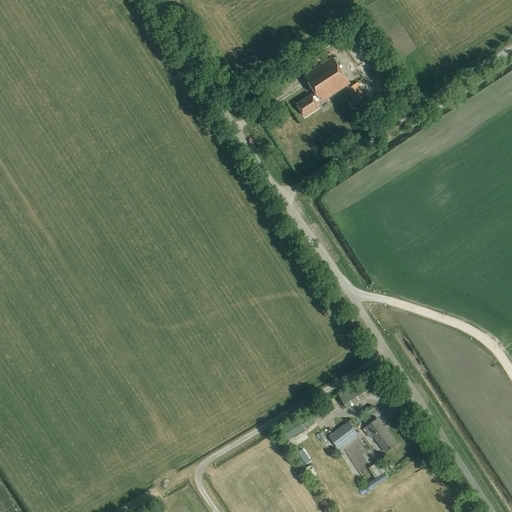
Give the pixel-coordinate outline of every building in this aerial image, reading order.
[(346,44),(360,38),(355,29),(342,35),(346,44)] [(315,92),(311,95),(297,104),(305,117),(319,107),(317,104),(321,102),(346,86),(348,89),(345,90),(356,106),(368,98),(358,82),(352,86),(350,84),(332,57),(304,75),(315,92)] [(381,389),(373,376),(340,396),(348,409),(381,389)] [(313,422),(325,414),(320,406),(290,425),(295,433),(304,428),(304,429),(314,424),(313,422)] [(372,406),(363,412),(366,417),(375,411),(372,406)] [(370,439),(373,437),(386,454),(398,444),(388,432),(386,433),(376,420),(364,430),(370,439)] [(359,435),(349,422),(329,437),(339,450),(359,435)] [(308,448),(302,451),(306,460),(313,457),(308,448)] [(377,477),(387,470),(380,461),(371,467),(377,477)] [(325,470),(320,463),(314,468),(318,475),(325,470)] [(394,488),(400,497),(412,489),(406,480),(394,488)] [(385,494),(389,502),(395,499),(392,492),(385,494)] [(373,501),(359,511),(378,511),(380,511),(373,501)]
